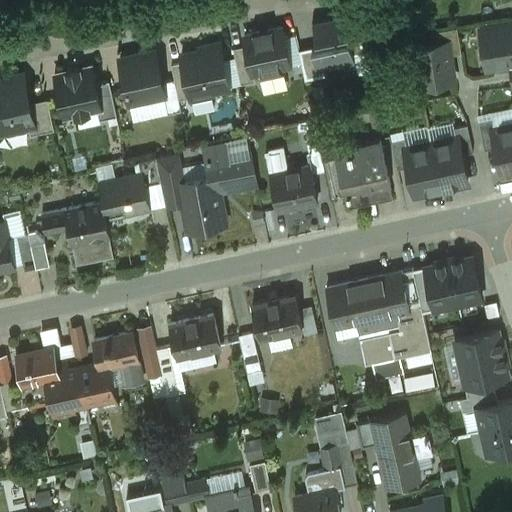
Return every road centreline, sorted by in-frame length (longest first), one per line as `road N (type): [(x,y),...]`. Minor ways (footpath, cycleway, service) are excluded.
road 1 (residential): [(0,317),(493,214)]
road 2 (residential): [(250,0),(211,18),(0,56)]
